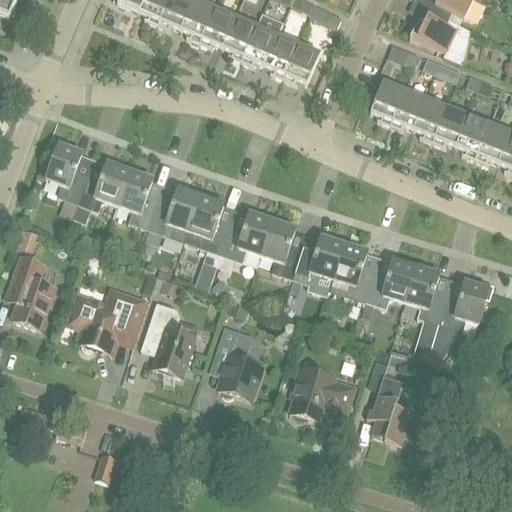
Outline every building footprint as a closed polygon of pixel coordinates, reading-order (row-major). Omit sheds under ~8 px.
[(0,0),(0,20),(8,24),(18,0),(0,0)] [(138,17),(145,0),(119,0),(117,8),(138,17)] [(157,31),(170,0),(145,0),(138,17),(146,20),(144,25),(157,31)] [(180,35),(193,4),(183,0),(170,0),(157,31),(171,36),(173,32),(180,35)] [(289,12),(294,0),(280,0),(278,6),(289,12)] [(295,0),(294,0),(289,12),(300,17),(306,5),(295,0)] [(472,7),(474,3),(468,0),(432,0),(432,2),(437,3),(431,16),(460,30),(463,23),(470,27),(474,26),(477,24),(479,21),(480,17),(480,13),(478,10),(472,7)] [(199,49),(214,13),(193,4),(180,35),(188,38),(186,43),(199,49)] [(325,15),(316,10),(310,22),(319,27),(325,15)] [(222,53),(235,22),(214,13),(199,49),(212,55),(214,50),(222,53)] [(470,36),(460,30),(431,16),(424,30),(420,26),(416,32),(413,37),(409,43),(410,44),(411,42),(438,55),(446,59),(448,55),(465,59),(470,36)] [(241,67),(256,31),(235,22),(222,53),(229,57),(228,61),(241,67)] [(264,71),(277,40),(256,31),(241,67),(254,73),(256,68),(264,71)] [(283,85),(298,49),(277,40),(264,71),(271,75),(269,79),(283,85)] [(298,49),(283,85),(296,91),(298,86),(306,90),(320,59),(298,49)] [(418,61),(409,57),(404,69),(413,73),(418,61)] [(427,64),(423,75),(435,79),(439,69),(427,64)] [(439,69),(435,79),(446,84),(451,74),(439,69)] [(470,81),(466,92),(478,96),(482,86),(470,81)] [(482,86),(478,96),(489,101),(493,91),(482,86)] [(390,131),(404,95),(382,87),(370,118),(378,121),(376,126),(390,131)] [(413,135),(426,104),(404,95),(390,131),(404,137),(405,132),(413,135)] [(432,148),(447,112),(426,104),(413,135),(421,138),(419,143),(432,148)] [(455,152),(468,121),(447,112),(432,148),(446,154),(448,149),(455,152)] [(475,165),(489,129),(468,121),(455,152),(463,155),(461,160),(475,165)] [(498,169),(510,138),(489,129),(475,165),(488,171),(490,166),(498,169)] [(511,180),(511,133),(510,138),(498,169),(505,172),(503,177),(511,180)] [(74,156),(76,153),(56,145),(50,160),(54,161),(45,185),(58,190),(60,193),(56,202),(77,209),(85,188),(73,184),(82,159),(74,156)] [(97,193),(85,188),(77,209),(90,214),(98,217),(101,208),(105,207),(117,211),(131,173),(115,168),(114,171),(106,168),(97,193)] [(153,185),(145,183),(146,179),(131,173),(117,211),(129,216),(131,219),(128,228),(149,235),(156,214),(144,210),(153,185)] [(156,214),(149,235),(184,248),(202,198),(186,193),(185,197),(177,194),(169,219),(156,214)] [(224,210),(216,207),(217,204),(202,198),(184,248),(220,261),(228,239),(215,235),(224,210)] [(260,261),(273,223),(258,218),(256,221),(249,219),(240,243),(228,239),(220,261),(241,268),(244,259),(247,257),(260,261)] [(295,234),(287,232),(289,228),(273,223),(260,261),(273,266),(274,269),(272,278),(293,285),(300,263),(287,259),(295,234)] [(30,257),(36,240),(20,234),(14,252),(30,257)] [(332,285),(345,246),(329,241),(328,245),(320,243),(312,267),(300,263),(293,285),(314,292),(316,283),(320,281),(332,285)] [(367,258),(359,255),(360,251),(345,246),(332,285),(345,289),(347,292),(344,301),(365,308),(372,286),(359,282),(367,258)] [(21,263),(13,286),(6,306),(18,310),(12,326),(39,336),(54,294),(37,288),(43,271),(21,263)] [(405,308),(417,269),(401,264),(400,268),(392,266),(385,290),(372,286),(365,308),(386,315),(389,306),(392,304),(405,308)] [(439,280),(431,277),(432,274),(417,269),(405,308),(417,312),(419,315),(417,324),(423,326),(412,365),(426,369),(431,352),(438,330),(444,309),(431,305),(439,280)] [(180,291),(164,285),(161,295),(176,301),(180,291)] [(228,293),(220,285),(212,294),(220,302),(228,293)] [(301,288),(293,285),(289,297),(297,299),(301,288)] [(464,287),(457,312),(444,309),(438,330),(431,352),(426,369),(437,372),(459,336),(462,327),(465,326),(478,330),(485,306),(489,307),(493,292),(473,286),(472,290),(464,287)] [(108,313),(93,308),(79,303),(70,329),(83,334),(78,349),(81,350),(81,352),(82,353),(82,354),(83,355),(84,356),(85,357),(86,357),(88,358),(89,357),(91,357),(92,356),(93,355),(93,354),(111,360),(116,345),(129,349),(143,308),(112,298),(108,313)] [(174,336),(178,325),(179,322),(175,314),(156,308),(143,347),(156,352),(158,356),(152,374),(181,384),(186,371),(189,372),(194,359),(190,357),(195,343),(174,336)] [(246,325),(250,314),(231,308),(227,319),(246,325)] [(373,311),(365,308),(361,321),(369,324),(373,311)] [(360,313),(351,310),(348,321),(357,324),(360,313)] [(233,354),(237,342),(239,337),(224,332),(215,361),(228,365),(218,396),(221,397),(222,400),(224,402),(226,403),(229,403),(231,403),(234,401),(250,407),(262,373),(244,367),(247,359),(233,354)] [(387,369),(406,375),(410,365),(390,359),(387,369)] [(298,392),(289,419),(292,420),(294,423),(297,426),(301,427),(305,427),(309,425),(320,428),(325,413),(346,419),(354,394),(333,387),(334,384),(300,374),(295,391),(298,392)] [(402,389),(383,383),(372,416),(369,415),(366,424),(375,427),(370,442),(389,448),(392,441),(414,448),(422,423),(409,419),(411,412),(396,407),(402,389)] [(51,421),(48,432),(58,435),(56,442),(81,450),(87,433),(51,421)] [(116,465),(102,461),(95,484),(108,489),(116,465)]
